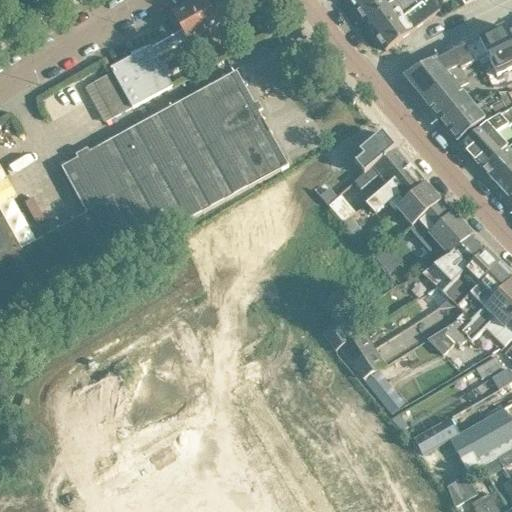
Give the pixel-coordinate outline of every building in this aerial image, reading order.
[(202,0),(189,8),(187,4),(172,13),(183,31),(147,51),(146,47),(130,54),(132,57),(110,69),(112,73),(132,110),(173,87),(172,86),(163,91),(151,61),(188,39),(194,51),(211,41),(205,32),(218,25),(203,0),(202,0)] [(347,0),(356,11),(370,0),(347,0)] [(370,0),(356,11),(366,24),(399,0),(370,0)] [(399,0),(366,24),(375,38),(421,4),(426,0),(399,0)] [(375,38),(386,52),(439,13),(432,2),(424,8),(421,4),(375,38)] [(505,28),(479,41),(498,78),(511,70),(511,42),(506,31),(505,28)] [(468,48),(467,47),(436,62),(404,77),(439,120),(471,104),(459,89),(469,85),(462,71),(474,65),(466,49),(468,48)] [(0,350),(92,294),(84,280),(289,168),(236,73),(61,169),(86,215),(21,251),(0,212),(0,350)] [(471,104),(439,120),(458,143),(485,121),(482,117),(503,104),(508,113),(511,110),(511,102),(510,98),(507,94),(498,94),(474,107),(471,104)] [(460,146),(483,171),(509,150),(496,136),(511,126),(511,110),(508,113),(486,125),(460,146)] [(365,176),(395,151),(382,135),(351,161),(364,176),(365,176)] [(511,153),(509,150),(483,171),(496,184),(511,170),(511,153)] [(364,176),(354,184),(361,192),(379,176),(388,187),(410,168),(395,151),(365,176),(364,176)] [(404,206),(425,186),(410,168),(388,187),(368,204),(377,215),(397,198),(403,204),(398,209),(399,210),(404,206)] [(511,170),(496,184),(508,198),(511,194),(511,170)] [(414,227),(440,203),(425,186),(404,206),(399,210),(414,227)] [(320,197),(326,205),(335,197),(329,189),(320,197)] [(341,197),(329,207),(343,224),(350,217),(355,213),(341,197)] [(414,227),(407,233),(422,250),(456,220),(440,203),(414,227)] [(292,216),(285,220),(292,230),(299,226),(292,216)] [(343,224),(342,224),(358,243),(367,236),(350,217),(343,224)] [(450,257),(472,238),(456,220),(422,250),(428,256),(421,263),(427,271),(448,258),(450,257)] [(299,226),(292,230),(298,240),(305,236),(299,226)] [(237,242),(227,248),(237,264),(268,245),(258,228),(240,239),(239,238),(236,240),(237,242)] [(427,271),(422,274),(438,290),(443,295),(477,263),(476,262),(481,258),(482,258),(487,253),(472,238),(450,257),(448,258),(427,271)] [(365,251),(373,259),(381,254),(373,244),(365,251)] [(268,245),(237,264),(246,279),(278,260),(268,245)] [(305,249),(299,254),(307,263),(313,258),(305,249)] [(443,306),(438,311),(457,309),(468,298),(500,266),(487,253),(482,258),(481,258),(476,262),(477,263),(443,295),(449,300),(443,306)] [(313,258),(307,263),(315,272),(321,267),(313,258)] [(278,260),(246,279),(256,295),(287,275),(278,260)] [(464,316),(457,323),(471,323),(504,290),(503,289),(508,284),(510,285),(511,282),(511,277),(500,266),(468,298),(457,309),(464,316)] [(287,275),(256,295),(265,310),(296,291),(287,275)] [(329,276),(323,282),(331,291),(337,286),(329,276)] [(511,282),(510,285),(508,284),(503,289),(504,290),(471,323),(457,323),(427,342),(443,358),(457,344),(460,348),(469,339),(473,342),(485,330),(504,348),(511,340),(511,282)] [(337,286),(331,291),(338,300),(345,295),(337,286)] [(296,291),(265,310),(274,325),(306,306),(296,291)] [(306,306),(274,325),(284,341),(316,322),(306,306)] [(347,318),(325,332),(337,352),(340,350),(360,338),(347,318)] [(94,371),(48,400),(90,468),(136,440),(132,433),(165,413),(169,420),(222,388),(180,319),(120,356),(121,358),(96,374),(94,371)] [(360,338),(340,350),(341,351),(351,366),(353,364),(374,351),(364,335),(360,338)] [(321,345),(315,350),(322,360),(328,354),(321,345)] [(267,352),(250,362),(268,391),(267,392),(268,393),(299,374),(285,350),(271,359),(267,352)] [(374,351),(353,364),(363,381),(380,370),(384,367),(374,351)] [(328,354),(322,360),(330,369),(336,364),(328,354)] [(497,359),(477,371),(483,381),(503,369),(497,359)] [(380,370),(363,381),(392,416),(409,405),(380,370)] [(299,374),(268,393),(268,394),(269,393),(282,415),(313,396),(299,374)] [(354,386),(348,391),(355,400),(362,395),(354,386)] [(362,395),(355,400),(363,410),(369,405),(362,395)] [(313,396),(282,415),(295,436),(294,436),(295,437),(327,418),(313,396)] [(462,434),(450,442),(469,475),(481,469),(496,460),(511,450),(511,423),(505,411),(462,434)] [(408,427),(400,416),(391,421),(400,432),(408,427)] [(327,418),(295,437),(295,438),(296,438),(310,460),(315,457),(314,456),(340,440),(339,439),(327,418)] [(416,440),(411,444),(419,459),(450,442),(462,434),(454,419),(416,440)] [(209,438),(191,449),(207,474),(201,478),(207,475),(222,499),(229,511),(291,511),(236,421),(225,428),(222,423),(206,433),(209,438)] [(385,424),(379,429),(386,438),(393,433),(385,424)] [(393,433),(386,438),(394,448),(400,443),(393,433)] [(340,440),(314,456),(315,457),(326,474),(325,475),(325,476),(361,454),(348,434),(339,439),(340,440)] [(511,450),(496,460),(502,472),(511,465),(511,450)] [(361,454),(325,476),(326,477),(327,476),(338,495),(372,474),(361,454)] [(414,460),(408,465),(415,474),(422,469),(414,460)] [(496,460),(481,469),(487,480),(502,472),(496,460)] [(422,469),(415,474),(423,484),(429,479),(422,469)] [(372,474),(338,495),(348,511),(353,511),(384,493),(372,474)] [(465,478),(447,488),(455,509),(478,496),(465,478)] [(395,511),(384,493),(353,511),(395,511)] [(486,511),(500,511),(490,495),(480,501),(486,511)] [(449,500),(439,506),(442,511),(444,511),(453,507),(449,500)] [(486,511),(480,501),(472,506),(476,511),(486,511)]
